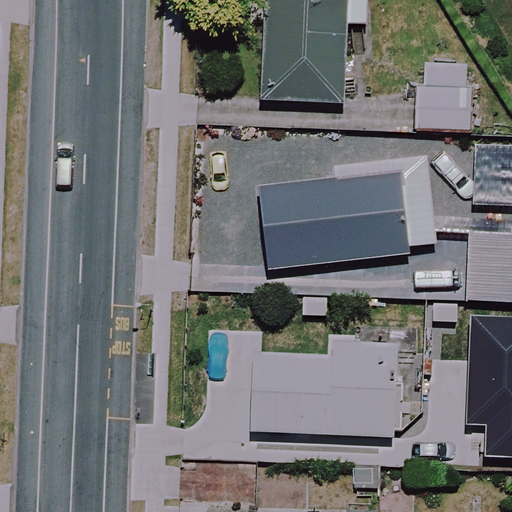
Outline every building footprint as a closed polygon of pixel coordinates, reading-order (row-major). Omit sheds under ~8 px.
[(364,0),(268,0),(264,104),(341,108),(344,28),(364,29),(364,0)] [(471,70),(417,66),(412,133),(466,137),(471,70)] [(406,259),(397,177),(254,193),(264,274),(406,259)] [(511,243),(468,242),(465,302),(511,303),(511,243)] [(396,350),(329,346),(328,360),(249,356),(245,433),(391,442),(396,350)] [(509,397),(453,395),(451,455),(507,458),(509,397)]
